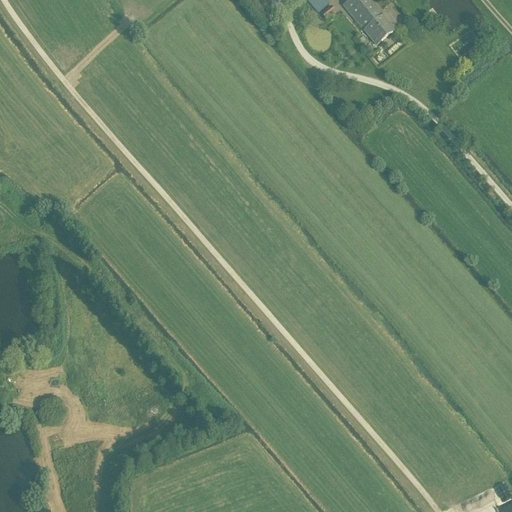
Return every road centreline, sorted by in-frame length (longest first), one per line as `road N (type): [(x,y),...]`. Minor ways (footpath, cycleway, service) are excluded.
road 1 (track): [(438,511),(64,81)]
road 2 (track): [(58,511),(29,405),(37,384),(72,351),(58,246),(43,232)]
